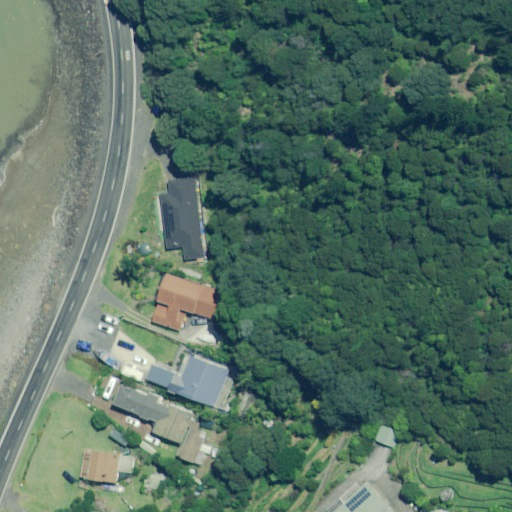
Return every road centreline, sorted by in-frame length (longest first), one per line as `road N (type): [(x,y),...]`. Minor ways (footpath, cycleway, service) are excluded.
road 1 (track): [(160,128),(254,230),(288,280),(288,345),(359,371),(445,456),(511,456)]
road 2 (primary): [(0,472),(77,298),(109,200),(121,128),(115,0)]
